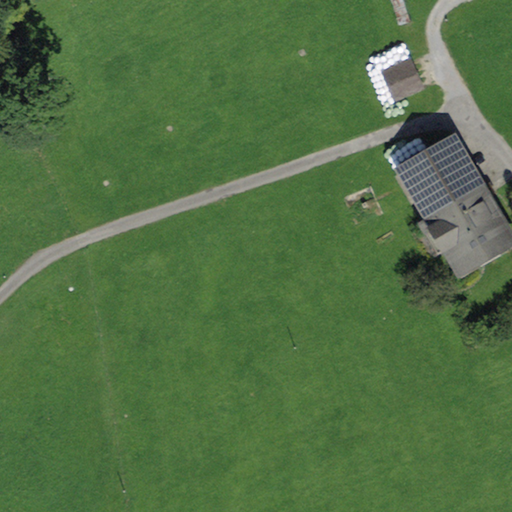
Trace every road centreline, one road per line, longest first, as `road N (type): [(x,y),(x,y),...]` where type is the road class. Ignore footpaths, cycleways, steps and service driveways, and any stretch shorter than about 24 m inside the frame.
road 1 (residential): [(462,112),(69,239),(0,304)]
road 2 (residential): [(453,0),(432,14),(462,112)]
